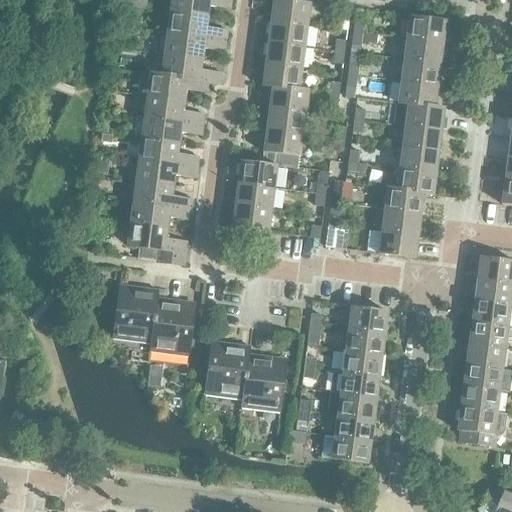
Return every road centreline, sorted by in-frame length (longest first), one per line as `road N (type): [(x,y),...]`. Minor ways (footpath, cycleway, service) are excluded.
road 1 (residential): [(247,0),(233,104),(220,131),(205,246),(211,259),(402,277),(427,293)]
road 2 (residential): [(466,233),(498,5),(509,0)]
road 3 (residential): [(396,511),(427,293)]
road 4 (residential): [(260,511),(77,485)]
